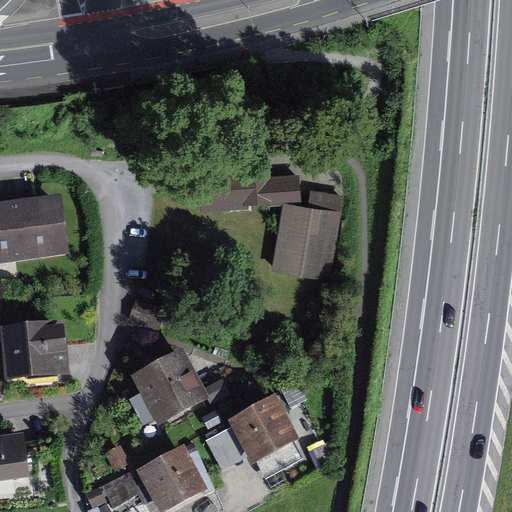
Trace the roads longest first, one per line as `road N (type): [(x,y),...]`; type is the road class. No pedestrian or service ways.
road 1 (trunk): [(472,0),(447,281),(411,511)]
road 2 (trunk): [(458,511),(494,273),(511,81)]
road 3 (residential): [(0,166),(90,168),(110,179),(120,214),(104,363),(86,398),(0,407)]
road 4 (secondary): [(287,0),(88,41)]
